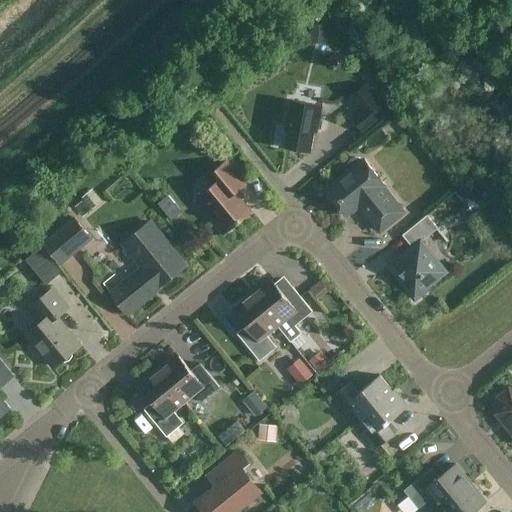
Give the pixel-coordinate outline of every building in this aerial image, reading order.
[(326,43),(327,25),(310,24),(309,42),(326,43)] [(351,118),(363,131),(389,110),(366,82),(351,95),(362,108),(351,118)] [(321,105),(290,100),(285,125),(288,126),(285,146),(310,150),(314,131),(317,131),(321,105)] [(384,184),(364,159),(326,190),(346,215),(359,205),(380,230),(403,211),(383,186),(384,184)] [(227,160),(205,177),(211,186),(198,196),(215,217),(211,221),(222,234),(251,210),(235,191),(245,183),(227,160)] [(172,220),(182,211),(168,195),(158,203),(172,220)] [(472,215),(478,211),(479,203),(476,198),(467,196),(461,201),(460,209),(464,214),(472,215)] [(92,237),(74,214),(42,240),(60,263),(92,237)] [(448,240),(427,214),(402,234),(412,247),(389,265),(405,285),(404,286),(414,299),(427,289),(426,287),(446,271),(421,241),(437,229),(447,241),(448,240)] [(143,267),(132,276),(129,276),(121,283),(120,286),(111,294),(126,313),(185,266),(153,226),(127,247),(143,267)] [(60,272),(40,247),(25,259),(35,270),(46,284),(46,283),(60,272)] [(251,293),(290,341),(301,332),(295,325),(312,311),(292,287),(283,294),(270,278),(251,293)] [(319,298),(329,289),(321,280),(311,289),(319,298)] [(67,308),(51,288),(31,305),(41,316),(40,322),(27,333),(54,366),(61,360),(64,361),(69,359),(72,355),(71,351),(79,345),(56,317),(67,308)] [(290,341),(251,293),(232,309),(246,325),(237,332),(259,360),(276,346),(270,339),(281,330),(290,341)] [(310,363),(318,373),(331,364),(320,350),(311,358),(313,361),(310,363)] [(177,354),(158,369),(184,401),(194,393),(201,401),(219,386),(199,363),(190,370),(177,354)] [(301,357),(289,367),(301,383),(314,373),(301,357)] [(13,375),(0,359),(0,415),(9,408),(0,396),(0,375),(7,370),(12,376),(13,375)] [(184,401),(158,369),(139,385),(153,401),(144,408),(166,436),(183,422),(173,410),(184,401)] [(360,417),(379,402),(395,389),(394,389),(392,391),(379,375),(359,391),(351,380),(331,397),(345,414),(352,408),(360,417)] [(511,388),(509,388),(498,398),(497,407),(511,425),(511,430),(511,431),(511,388)] [(395,389),(379,402),(360,417),(367,427),(360,432),(374,450),(394,433),(386,423),(408,405),(406,403),(404,405),(393,391),(395,390),(395,389)] [(254,398),(248,414),(263,419),(269,404),(254,398)] [(226,445),(245,430),(237,420),(218,436),(226,445)] [(277,424),(260,422),(258,435),(275,436),(277,424)] [(224,480),(201,499),(211,511),(231,511),(259,490),(241,468),(249,462),(239,451),(216,470),(224,480)] [(439,508),(470,482),(455,463),(439,477),(431,467),(404,490),(418,508),(431,498),(439,508)] [(471,511),(485,501),(470,482),(439,508),(442,511),(471,511)]
